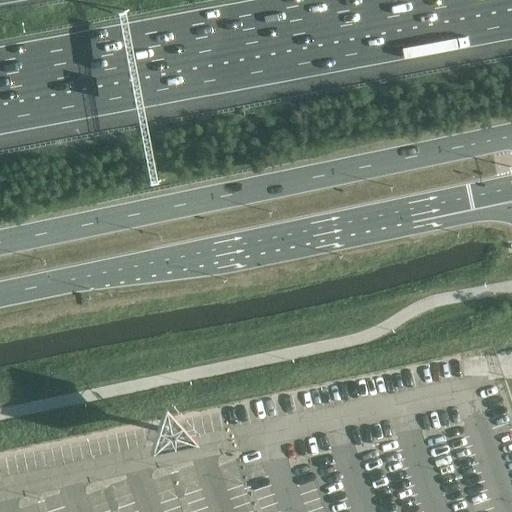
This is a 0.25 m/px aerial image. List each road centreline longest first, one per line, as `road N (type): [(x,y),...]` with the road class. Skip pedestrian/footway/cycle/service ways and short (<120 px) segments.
road 1 (tertiary): [(511,134),(0,242)]
road 2 (tertiary): [(0,294),(511,187)]
road 3 (motorway): [(0,75),(405,0)]
